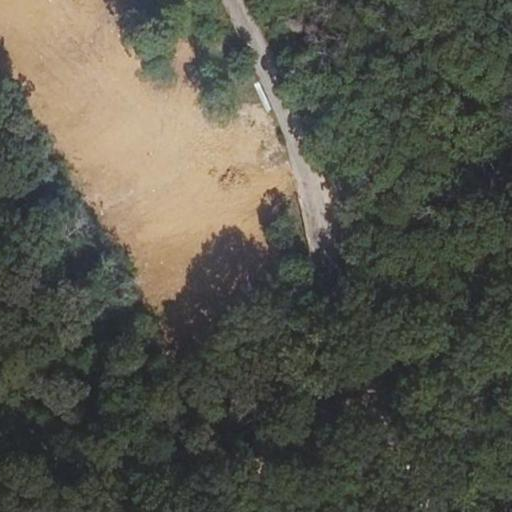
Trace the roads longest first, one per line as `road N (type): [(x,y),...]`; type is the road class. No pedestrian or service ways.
road 1 (track): [(361,393),(511,311)]
road 2 (track): [(356,383),(437,511)]
